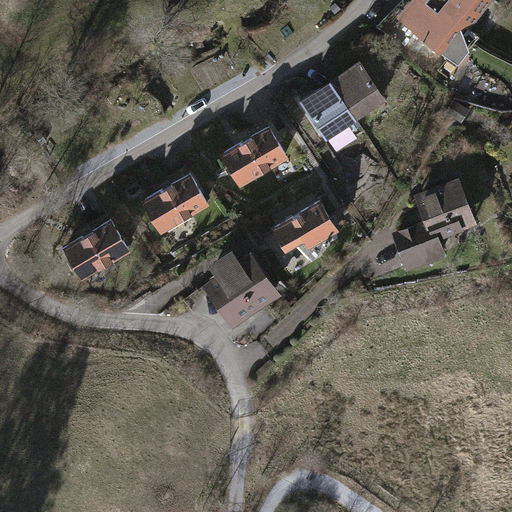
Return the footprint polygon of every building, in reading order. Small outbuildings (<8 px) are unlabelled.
[(492,0),(403,0),(395,11),(458,62),(479,36),(470,28),(492,0)] [(385,97),(358,56),(297,96),(324,137),(385,97)] [(287,152),(267,119),(218,148),(238,181),(287,152)] [(212,199),(192,165),(143,193),(163,228),(212,199)] [(478,222),(459,174),(413,192),(422,217),(391,229),(407,269),(446,254),(440,237),(478,222)] [(338,228),(319,196),(270,224),(284,248),(294,242),(312,260),(330,241),(326,236),(338,228)] [(132,246),(111,212),(62,241),(83,275),(132,246)] [(286,292),(254,246),(241,255),(234,244),(210,260),(218,272),(203,281),(234,327),(286,292)]
